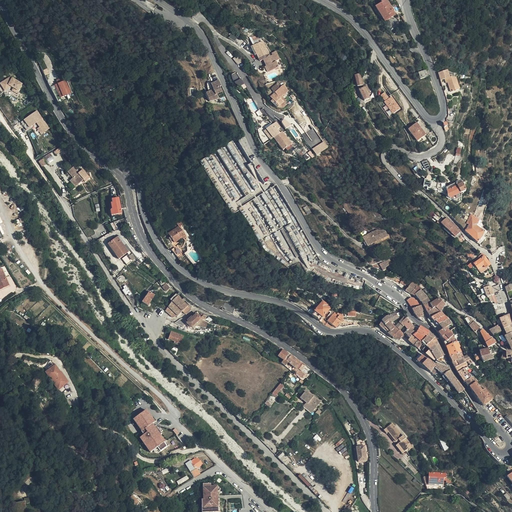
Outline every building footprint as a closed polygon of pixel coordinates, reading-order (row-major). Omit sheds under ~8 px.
[(393,11),(386,0),(381,3),(382,4),(376,8),(379,14),(381,13),(385,19),(390,16),(391,18),(395,16),(392,12),(393,11)] [(379,14),(385,22),(391,18),(390,16),(385,19),(381,13),(379,14)] [(252,47),(256,55),(260,62),(263,60),(266,67),(269,72),(279,67),(273,55),(270,57),(262,42),(252,47)] [(420,80),(428,77),(426,71),(418,73),(420,80)] [(447,71),(438,74),(440,81),(444,79),(445,79),(447,83),(449,88),(445,89),(447,94),(459,90),(455,78),(451,77),(449,78),(447,71)] [(236,72),(231,75),(238,86),(243,83),(236,72)] [(9,78),(0,82),(0,83),(5,92),(12,88),(13,88),(12,90),(18,93),(19,92),(20,92),(24,84),(13,77),(11,81),(9,78)] [(63,78),(56,81),(58,84),(55,85),(60,98),(70,94),(63,78)] [(220,86),(218,81),(210,85),(213,90),(205,94),(208,100),(209,102),(218,99),(217,95),(222,92),(219,87),(220,86)] [(274,102),(279,107),(284,102),(280,99),(282,97),(288,91),(284,85),(280,88),(280,89),(276,85),(271,90),(275,94),(270,98),(273,100),(271,102),(272,104),(274,102)] [(366,86),(358,89),(364,101),(370,99),(368,95),(370,94),(366,86)] [(400,109),(393,95),(388,97),(385,91),(381,94),(391,114),(400,109)] [(50,128),(37,111),(24,120),(30,128),(37,123),(40,127),(39,129),(42,134),(50,128)] [(283,125),(286,129),(289,127),(291,125),(289,121),(283,125)] [(269,133),(273,139),(274,138),(283,151),(291,144),(282,132),(280,134),(277,130),(280,128),(276,123),(264,132),(266,135),(267,134),(269,133)] [(418,142),(426,135),(417,124),(408,130),(418,142)] [(312,128),(302,134),(310,147),(318,143),(315,139),(318,138),(312,128)] [(312,148),(316,155),(328,147),(324,141),(312,148)] [(56,150),(57,151),(58,153),(65,149),(62,145),(59,147),(60,148),(56,150)] [(253,176),(257,173),(250,163),(247,166),(253,176)] [(85,182),(90,177),(87,172),(84,168),(79,173),(73,167),(68,172),(73,178),(70,180),(75,187),(83,180),(85,182)] [(431,182),(425,180),(423,187),(427,188),(430,189),(430,187),(432,187),(432,189),(432,190),(446,192),(447,198),(449,199),(454,201),(460,198),(460,194),(465,192),(460,181),(455,184),(446,188),(446,183),(437,183),(431,182)] [(121,214),(119,198),(112,199),(112,203),(111,203),(112,210),(110,210),(111,216),(121,214)] [(467,235),(477,244),(481,240),(484,234),(476,227),(477,225),(478,222),(474,218),(470,215),(467,225),(469,226),(467,228),(466,227),(465,229),(466,230),(464,232),(467,235)] [(441,224),(444,227),(455,237),(460,232),(447,218),(444,221),(441,224)] [(267,233),(260,219),(257,221),(264,234),(267,233)] [(119,220),(110,225),(114,231),(123,229),(119,220)] [(180,221),(174,225),(176,229),(168,234),(170,237),(172,239),(174,243),(182,237),(184,235),(179,227),(183,225),(180,221)] [(294,225),(285,226),(289,234),(299,252),(307,268),(311,267),(311,265),(309,261),(321,254),(308,255),(308,261),(307,258),(306,252),(308,251),(305,246),(302,247),(299,241),(302,239),(297,240),(301,238),(294,225)] [(455,240),(462,234),(460,232),(455,237),(444,227),(443,228),(455,240)] [(296,257),(298,256),(283,229),(281,230),(296,257)] [(368,247),(381,240),(388,236),(385,230),(377,230),(368,235),(370,239),(365,242),(368,247)] [(117,237),(128,252),(130,250),(119,235),(117,237)] [(119,259),(128,252),(117,237),(108,244),(119,259)] [(368,247),(369,248),(382,241),(381,240),(368,247)] [(178,245),(171,250),(178,259),(185,253),(178,245)] [(134,259),(130,254),(127,256),(126,255),(122,259),(127,265),(132,261),(131,261),(134,259)] [(482,254),(478,259),(479,261),(474,265),(478,270),(483,266),(486,269),(490,265),(482,254)] [(381,268),(383,271),(384,271),(385,270),(386,269),(385,268),(387,266),(392,263),(389,259),(382,264),(379,265),(378,265),(379,267),(380,266),(381,268)] [(483,266),(478,270),(481,274),(487,270),(486,269),(483,266)] [(1,269),(0,269),(0,289),(9,286),(1,269)] [(503,276),(501,277),(502,280),(504,284),(505,288),(510,286),(504,276),(503,276)] [(408,288),(411,284),(402,279),(400,283),(408,288)] [(410,294),(417,287),(413,283),(412,282),(411,284),(408,288),(405,291),(405,292),(410,295),(410,294)] [(491,286),(484,289),(487,297),(491,296),(494,295),(494,294),(491,286)] [(418,288),(417,287),(410,294),(414,296),(415,296),(415,295),(421,290),(418,288)] [(427,298),(421,290),(415,295),(415,296),(418,299),(419,298),(421,301),(421,302),(427,298)] [(149,292),(142,301),(148,305),(154,296),(149,292)] [(172,301),(165,311),(171,316),(174,313),(177,316),(182,311),(188,306),(178,295),(172,301)] [(411,298),(407,301),(410,305),(412,310),(414,314),(418,319),(422,322),(423,323),(424,323),(425,323),(426,322),(424,317),(423,312),(421,306),(417,300),(416,300),(415,299),(413,298),(411,298)] [(430,304),(427,298),(421,302),(424,307),(430,304)] [(439,298),(432,304),(431,305),(430,305),(432,309),(432,310),(435,308),(440,313),(441,312),(443,309),(445,305),(442,302),(439,298)] [(233,314),(233,313),(236,307),(225,302),(222,309),(233,314)] [(329,307),(323,302),(318,308),(315,312),(312,316),(320,321),(329,309),(328,308),(329,307)] [(430,305),(431,305),(430,304),(424,307),(427,313),(432,309),(430,305)] [(186,315),(191,309),(188,306),(182,311),(186,315)] [(441,313),(441,312),(440,313),(435,308),(432,310),(432,309),(427,313),(431,319),(441,313)] [(343,328),(347,327),(347,321),(342,321),(343,319),(342,317),(343,316),(339,313),(338,314),(333,311),(332,312),(334,314),(328,321),(336,328),(339,325),(343,328)] [(188,319),(186,317),(183,318),(180,319),(175,323),(178,326),(184,328),(186,326),(187,324),(191,328),(192,327),(200,318),(196,314),(195,314),(195,313),(190,318),(189,317),(188,319)] [(396,313),(390,315),(386,317),(391,324),(399,318),(397,315),(396,313)] [(444,316),(441,313),(431,319),(434,322),(435,322),(444,316)] [(499,320),(501,324),(501,325),(510,321),(509,315),(499,320)] [(408,320),(406,318),(405,316),(399,323),(403,327),(404,326),(406,328),(407,330),(408,331),(409,330),(413,326),(408,320)] [(445,316),(444,316),(435,322),(439,326),(448,320),(445,316)] [(391,324),(386,317),(382,321),(379,326),(382,329),(384,331),(387,334),(393,338),(396,334),(399,330),(396,327),(395,328),(391,324)] [(202,320),(200,318),(192,327),(194,328),(202,320)] [(452,325),(448,320),(439,326),(443,330),(446,328),(452,325)] [(469,326),(470,328),(475,334),(475,333),(480,328),(474,321),(471,324),(469,326)] [(507,336),(511,333),(511,328),(511,326),(510,321),(501,325),(504,330),(507,336)] [(498,325),(489,331),(494,336),(501,332),(498,325)] [(418,331),(413,326),(409,330),(408,331),(407,332),(405,334),(410,338),(411,337),(413,336),(414,335),(417,333),(418,331)] [(429,332),(420,327),(418,331),(417,333),(422,336),(426,338),(429,332)] [(448,331),(446,328),(443,330),(438,333),(442,339),(445,342),(446,343),(453,336),(454,336),(449,332),(448,331)] [(486,344),(488,348),(495,344),(496,343),(489,336),(482,330),(480,332),(486,344)] [(180,345),(183,336),(171,332),(168,339),(175,342),(174,343),(180,345)] [(435,338),(429,332),(426,338),(424,341),(422,343),(422,344),(425,347),(435,338)] [(408,341),(410,343),(415,346),(422,336),(417,333),(414,335),(413,336),(411,337),(410,338),(408,341)] [(422,336),(415,346),(418,349),(422,344),(422,343),(424,341),(426,338),(422,336)] [(445,342),(444,343),(446,347),(451,345),(457,341),(453,336),(446,343),(445,342)] [(435,338),(425,347),(429,350),(438,344),(435,338)] [(451,345),(446,347),(450,358),(460,353),(458,348),(460,347),(457,341),(451,345)] [(429,350),(425,355),(433,361),(435,362),(436,362),(437,362),(444,356),(438,344),(429,350)] [(478,346),(479,352),(488,349),(488,348),(486,344),(479,346),(478,346)] [(480,354),(474,357),(474,358),(476,361),(476,362),(478,361),(481,359),(482,362),(483,364),(484,364),(489,361),(494,360),(491,355),(489,355),(489,351),(488,349),(479,352),(480,354)] [(289,354),(283,350),(279,356),(282,359),(284,360),(289,354)] [(460,353),(450,358),(452,363),(463,358),(461,353),(460,353)] [(290,355),(289,354),(284,360),(282,363),(286,366),(288,362),(297,369),(302,364),(290,355)] [(463,358),(452,363),(452,364),(455,369),(466,363),(467,362),(470,360),(472,358),(470,354),(463,358)] [(422,356),(417,361),(422,366),(427,360),(422,356)] [(50,379),(59,372),(51,360),(44,364),(48,370),(45,372),(49,377),(48,378),(49,380),(50,379)] [(427,360),(422,366),(430,373),(431,372),(435,368),(435,365),(427,360)] [(466,363),(455,369),(457,373),(464,369),(468,367),(466,363)] [(435,365),(435,368),(444,376),(446,374),(450,371),(449,368),(437,364),(435,365)] [(304,380),(308,375),(299,369),(296,373),(304,380)] [(464,369),(457,373),(464,383),(465,383),(471,378),(464,369)] [(448,381),(458,394),(461,393),(464,390),(457,381),(453,375),(450,371),(446,374),(444,376),(442,377),(443,378),(442,378),(443,379),(444,379),(447,382),(448,381)] [(68,383),(60,372),(59,372),(50,379),(58,390),(68,383)] [(471,378),(465,383),(469,387),(476,383),(478,382),(475,379),(473,377),(471,378)] [(36,387),(40,381),(35,378),(31,384),(36,387)] [(470,388),(483,407),(493,400),(479,381),(478,382),(476,383),(470,388)] [(467,403),(471,401),(464,390),(461,393),(467,403)] [(19,396),(13,391),(5,398),(11,404),(19,396)] [(306,392),(300,398),(306,403),(305,404),(313,411),(321,402),(312,395),(312,396),(306,392)] [(313,411),(305,404),(304,406),(312,413),(313,411)] [(143,434),(140,436),(149,452),(158,447),(160,450),(168,445),(153,422),(155,421),(147,408),(133,418),(143,434)] [(392,424),(386,429),(389,433),(389,432),(397,442),(399,440),(401,442),(398,444),(405,452),(409,449),(410,450),(413,447),(404,435),(402,436),(392,424)] [(402,454),(405,452),(398,444),(396,446),(402,454)] [(367,461),(365,446),(356,447),(359,462),(367,461)] [(286,465),(290,461),(283,453),(279,457),(286,465)] [(193,472),(197,469),(196,468),(203,464),(200,460),(199,461),(198,459),(195,460),(195,459),(188,464),(193,472)] [(503,473),(506,476),(511,472),(509,468),(503,473)] [(304,472),(302,475),(311,484),(313,481),(304,472)] [(444,485),(444,481),(444,478),(446,478),(446,474),(429,473),(429,477),(428,485),(444,485)] [(187,476),(177,481),(178,484),(189,479),(187,476)] [(202,497),(201,497),(201,511),(220,511),(221,500),(215,500),(215,497),(217,497),(217,493),(219,493),(219,488),(211,488),(212,485),(203,485),(203,497),(202,497)] [(129,498),(128,500),(130,502),(131,502),(135,506),(139,502),(129,492),(126,495),(129,498)] [(26,511),(25,501),(13,502),(14,511),(26,511)]
